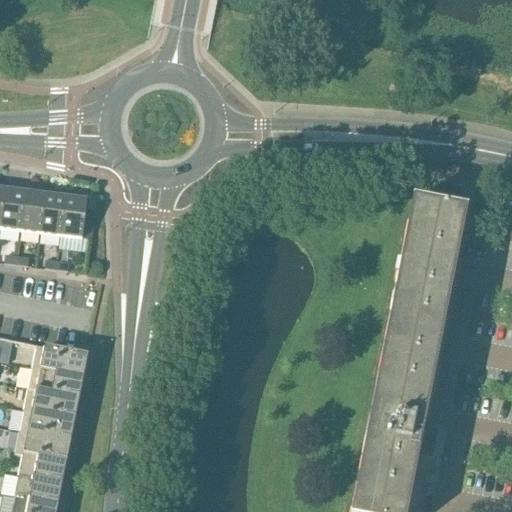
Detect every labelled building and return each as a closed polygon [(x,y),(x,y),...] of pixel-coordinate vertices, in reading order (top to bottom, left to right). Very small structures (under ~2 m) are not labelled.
[(0,232),(20,235),(24,196),(4,193),(0,224),(0,232)] [(40,238),(45,195),(44,195),(43,198),(24,196),(20,235),(40,238)] [(59,241),(64,198),(45,195),(40,238),(59,241)] [(83,224),(86,200),(64,198),(59,241),(81,243),(91,244),(94,225),(83,224)] [(417,431),(459,219),(414,210),(354,511),(401,511),(412,455),(419,456),(432,446),(435,434),(417,431)] [(4,258),(3,267),(16,269),(17,260),(4,258)] [(17,260),(16,269),(27,270),(28,261),(17,260)] [(56,274),(56,273),(57,265),(44,263),(43,273),(56,274)] [(57,265),(56,273),(56,274),(67,276),(68,266),(57,265)] [(87,360),(36,350),(31,372),(82,383),(87,360)] [(82,383),(31,372),(27,393),(78,404),(82,383)] [(22,416),(30,417),(30,416),(74,425),(78,404),(27,393),(22,416)] [(30,416),(30,417),(26,436),(26,437),(69,446),(74,425),(30,416)] [(18,435),(14,458),(22,460),(22,459),(65,467),(69,446),(26,437),(26,436),(18,435)] [(17,480),(61,488),(65,467),(22,459),(22,460),(17,480)] [(61,488),(17,480),(13,501),(57,510),(61,488)] [(56,511),(57,510),(13,501),(10,511),(56,511)]
